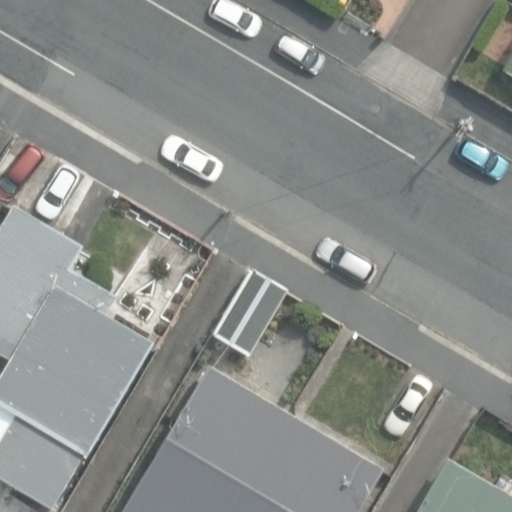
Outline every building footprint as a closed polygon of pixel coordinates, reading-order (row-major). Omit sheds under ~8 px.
[(511,40),(498,65),(511,73),(511,40)] [(0,479),(42,504),(73,452),(78,455),(147,338),(99,310),(110,291),(64,264),(77,241),(6,200),(0,209),(0,357),(0,358),(0,479)] [(204,331),(239,352),(278,286),(242,265),(204,331)] [(116,510),(120,511),(354,511),(382,465),(205,360),(116,510)] [(511,511),(511,483),(500,477),(494,488),(446,460),(415,511),(511,511)]
